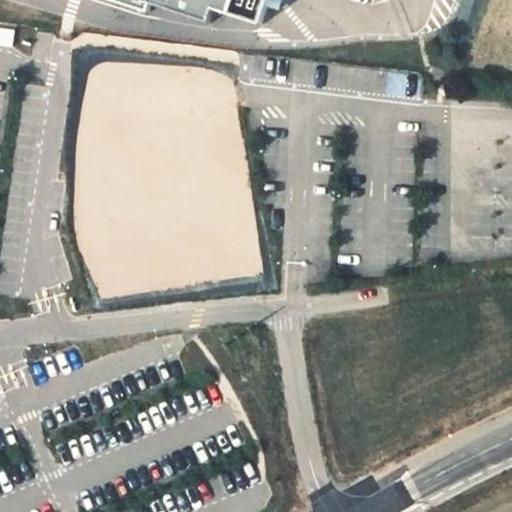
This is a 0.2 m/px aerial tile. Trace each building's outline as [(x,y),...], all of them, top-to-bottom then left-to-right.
[(215,11),(260,26),(269,0),(109,0),(156,15),(158,8),(210,25),(215,11)] [(511,0),(489,0),(472,56),(495,63),(511,68),(511,0)] [(0,43),(13,45),(14,31),(0,29),(0,43)] [(511,68),(495,63),(491,73),(511,79),(511,68)] [(185,88),(121,123),(139,158),(184,135),(190,146),(211,135),(185,88)] [(139,158),(146,169),(190,146),(184,135),(139,158)]
